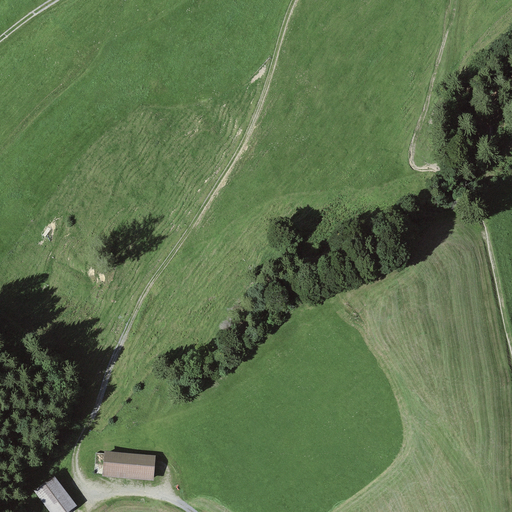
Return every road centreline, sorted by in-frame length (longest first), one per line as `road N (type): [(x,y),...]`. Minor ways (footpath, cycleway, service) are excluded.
road 1 (track): [(191,511),(162,496),(93,489),(80,478),(77,453),(143,294),(233,165),(298,0)]
road 2 (track): [(0,149),(81,60),(118,0)]
